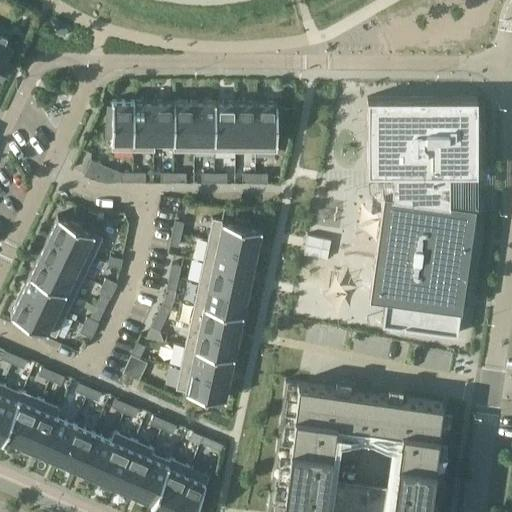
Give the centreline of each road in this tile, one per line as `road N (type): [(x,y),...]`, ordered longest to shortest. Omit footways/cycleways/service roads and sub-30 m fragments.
road 1 (residential): [(508,61),(91,62)]
road 2 (residential): [(0,331),(90,370),(127,286),(149,189),(96,187),(46,169)]
road 3 (unclassified): [(472,511),(511,230)]
road 4 (residential): [(91,62),(35,62),(3,128)]
